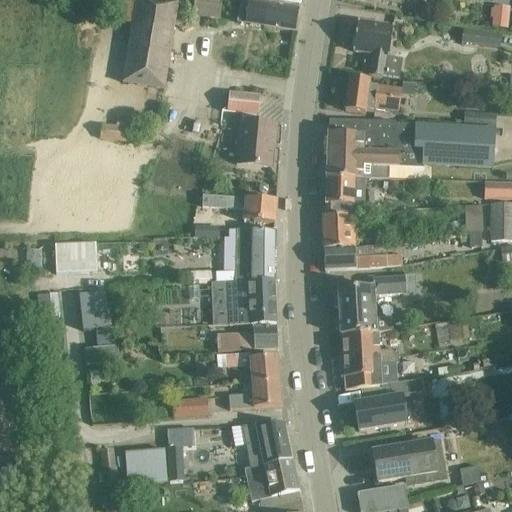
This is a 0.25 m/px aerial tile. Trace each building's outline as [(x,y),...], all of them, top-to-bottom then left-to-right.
[(132,25),(123,84),(164,91),(178,4),(151,0),(117,0),(114,22),(132,25)] [(194,0),(193,17),(220,20),(222,0),(194,0)] [(341,0),(341,2),(374,10),(376,1),(400,7),(401,0),(341,0)] [(240,1),(237,24),(263,29),(294,34),(298,10),(242,1),(240,1)] [(492,28),(506,29),(508,9),(494,8),(492,28)] [(394,29),(358,23),(353,54),(373,57),(369,78),(383,80),(387,59),(388,59),(394,29)] [(502,35),(460,30),(458,44),(501,49),(502,35)] [(366,111),(399,116),(402,94),(368,90),(369,83),(349,81),(345,114),(365,116),(366,111)] [(403,87),(402,98),(414,99),(415,88),(403,87)] [(229,94),(227,114),(241,116),(241,123),(237,167),(255,168),(271,170),(271,168),(273,143),(275,144),(277,126),(257,124),(258,117),(260,98),(260,97),(229,94)] [(495,130),(496,118),(465,116),(465,128),(495,130)] [(328,177),(328,181),(364,182),(366,182),(366,181),(389,182),(389,177),(389,170),(424,171),(424,169),(425,152),(494,156),(495,133),(479,132),(424,129),(395,128),(395,126),(330,124),(328,177)] [(102,127),(100,141),(138,146),(140,132),(102,127)] [(80,193),(81,175),(31,172),(30,190),(80,193)] [(328,181),(326,219),(355,219),(355,214),(365,214),(366,182),(364,182),(328,181)] [(511,186),(485,186),(485,202),(511,202),(511,186)] [(245,211),(244,224),(275,226),(276,202),(203,198),(202,209),(245,211)] [(511,243),(511,206),(492,206),(492,243),(511,243)] [(482,209),(466,209),(466,235),(469,235),(474,235),(481,234),(482,234),(482,209)] [(326,219),(323,219),(324,235),(374,233),(373,224),(355,224),(355,219),(326,219)] [(207,239),(207,228),(195,229),(195,239),(207,239)] [(213,274),(191,275),(192,286),(228,284),(236,284),(236,282),(274,281),(274,233),(236,232),(228,232),(228,238),(228,239),(224,239),(224,275),(213,275),(213,274)] [(374,233),(324,235),(325,252),(357,250),(357,243),(374,242),(374,233)] [(474,235),(469,235),(470,250),(482,249),(481,234),(474,235)] [(146,255),(161,255),(161,241),(146,241),(146,255)] [(55,248),(56,276),(97,275),(96,246),(55,248)] [(511,248),(500,251),(502,263),(511,261),(511,248)] [(357,250),(325,252),(326,274),(371,271),(388,270),(388,269),(402,268),(401,258),(358,260),(357,250)] [(40,253),(27,253),(27,266),(34,266),(34,272),(41,272),(40,253)] [(327,294),(329,339),(342,338),(377,336),(378,336),(391,334),(390,320),(376,320),(375,300),(416,298),(415,281),(374,283),(374,280),(368,280),(369,292),(327,294)] [(228,296),(223,298),(224,310),(229,312),(229,328),(276,326),(274,282),(274,281),(236,282),(236,284),(228,284),(228,296)] [(81,333),(106,331),(102,294),(77,297),(81,333)] [(446,325),(449,343),(469,340),(466,322),(446,325)] [(217,339),(218,355),(277,352),(276,329),(254,330),(254,337),(217,339)] [(440,329),(428,332),(431,348),(444,345),(440,329)] [(377,336),(342,338),(344,363),(362,362),(362,366),(380,365),(380,367),(396,366),(398,366),(397,353),(379,354),(378,336),(377,336)] [(120,365),(119,348),(85,351),(86,368),(120,365)] [(248,356),(217,359),(218,370),(251,368),(252,385),(278,383),(277,358),(249,360),(248,356)] [(397,386),(396,366),(380,367),(380,365),(362,366),(362,362),(344,363),(345,394),(362,392),(381,391),(381,389),(397,386)] [(458,367),(446,369),(448,377),(460,375),(458,367)] [(99,371),(90,372),(92,392),(100,391),(99,371)] [(485,371),(462,374),(464,387),(487,383),(485,371)] [(278,383),(252,385),(253,399),(230,400),(230,411),(280,408),(278,383)] [(365,404),(355,406),(359,434),(408,426),(407,422),(410,417),(408,406),(404,403),(403,399),(409,398),(406,384),(397,386),(381,389),(381,391),(362,392),(365,404)] [(172,404),(173,421),(208,418),(206,401),(172,404)] [(264,467),(292,461),(284,425),(243,428),(250,469),(264,467)] [(226,427),(227,445),(239,444),(237,426),(226,427)] [(168,450),(182,450),(186,450),(185,434),(167,434),(168,450)] [(373,454),(378,485),(414,479),(415,487),(447,482),(440,442),(373,454)] [(219,447),(202,452),(205,462),(222,458),(219,447)] [(182,450),(168,450),(170,483),(183,483),(182,450)] [(101,453),(104,484),(117,483),(113,452),(101,453)] [(125,455),(127,487),(167,484),(165,452),(125,455)] [(252,504),(258,502),(260,511),(269,511),(301,504),(292,461),(264,467),(250,469),(245,471),(252,504)] [(218,496),(216,482),(193,485),(194,498),(218,496)] [(393,511),(407,509),(403,489),(357,497),(360,511),(393,511)] [(482,489),(473,491),(475,499),(484,496),(482,489)] [(104,498),(104,511),(116,511),(117,499),(104,498)]
